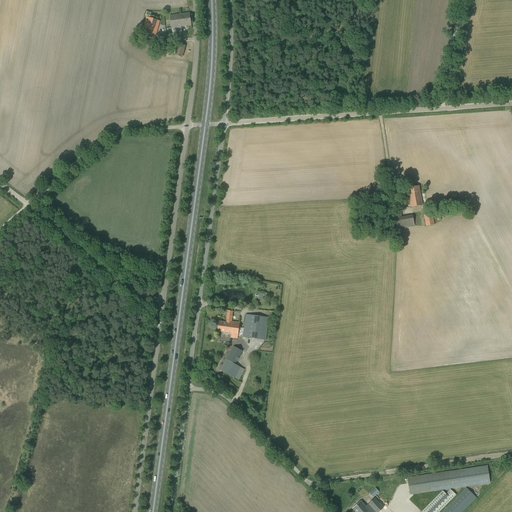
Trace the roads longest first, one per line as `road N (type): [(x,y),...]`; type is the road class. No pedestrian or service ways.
road 1 (primary): [(152,511),(205,124)]
road 2 (unclassified): [(134,511),(187,126)]
road 3 (unclassified): [(223,123),(511,102)]
road 4 (unclassified): [(187,388),(223,123)]
road 5 (unclassified): [(187,126),(120,130),(28,204),(0,183)]
road 6 (unclassified): [(341,511),(228,394),(187,388)]
road 7 (track): [(511,452),(312,481)]
road 8 (track): [(163,299),(132,294),(28,204)]
road 9 (unclassified): [(187,126),(194,0)]
road 10 (unclassified): [(170,511),(187,388)]
road 11 (primary): [(205,124),(211,0)]
road 12 (unclassified): [(223,123),(229,0)]
